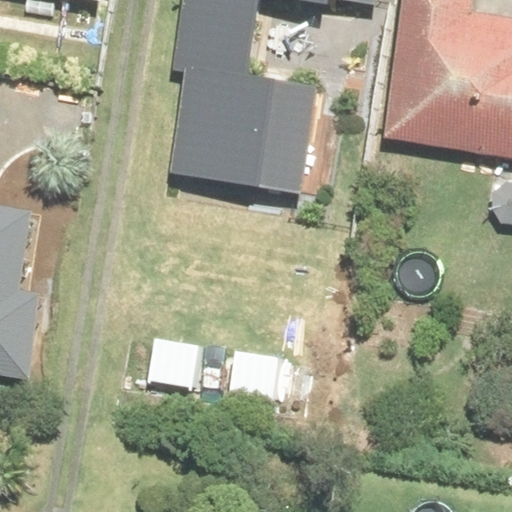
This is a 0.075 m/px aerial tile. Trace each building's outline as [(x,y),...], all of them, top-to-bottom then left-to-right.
[(185,0),(181,36),(261,48),(265,17),(267,0),(320,0),(322,0),(321,6),(354,11),(366,13),(367,0),(185,0)] [(511,0),(408,0),(388,136),(407,140),(511,155),(511,0)] [(179,104),(174,141),(208,144),(213,108),(179,104)] [(284,180),(365,189),(368,158),(288,149),(284,180)] [(0,371),(31,376),(43,294),(22,290),(34,211),(0,205),(0,371)] [(372,281),(423,288),(428,251),(378,244),(372,281)]
